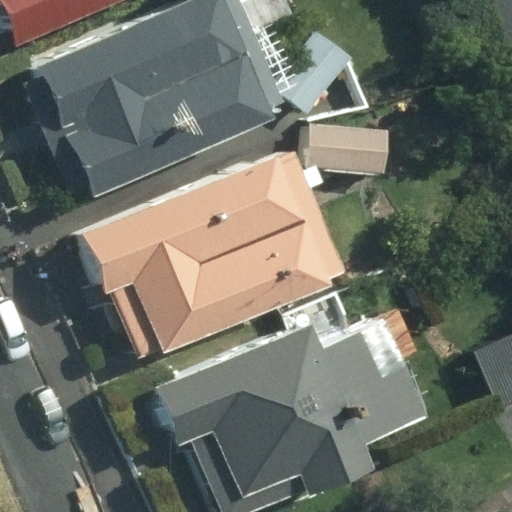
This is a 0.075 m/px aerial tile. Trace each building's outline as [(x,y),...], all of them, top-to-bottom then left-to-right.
[(0,0),(0,31),(65,0),(0,0)] [(49,184),(55,195),(228,115),(223,106),(239,99),(193,0),(127,0),(0,58),(0,102),(39,189),(49,184)] [(511,0),(463,0),(508,91),(511,88),(511,0)] [(251,86),(287,110),(324,53),(287,30),(251,86)] [(364,130),(289,121),(288,165),(360,172),(364,130)] [(91,295),(122,364),(316,276),(259,149),(54,241),(80,300),(91,295)] [(273,345),(261,318),(117,385),(143,444),(161,435),(196,511),(221,511),(323,465),(313,444),(390,410),(345,313),(273,345)]
